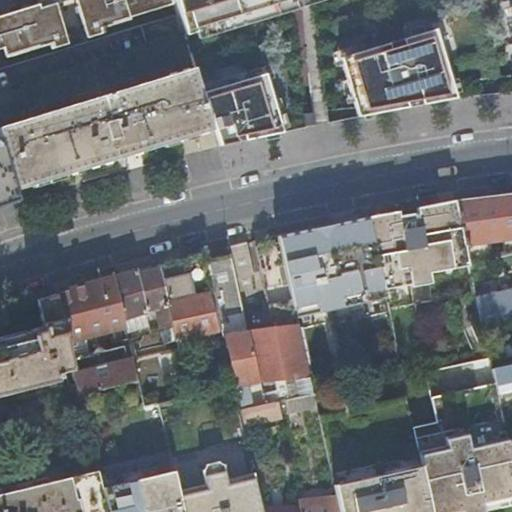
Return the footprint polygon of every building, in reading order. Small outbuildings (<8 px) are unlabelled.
[(58,0),(57,0),(0,17),(0,58),(70,38),(58,0)] [(175,11),(171,0),(76,0),(87,33),(175,11)] [(171,0),(175,11),(178,19),(184,39),(294,5),(292,0),(171,0)] [(184,39),(178,19),(0,72),(0,141),(15,191),(32,186),(31,184),(63,174),(63,176),(162,145),(161,142),(194,132),(195,134),(212,129),(202,97),(193,66),(184,39)] [(341,61),(358,119),(436,104),(457,101),(437,33),(341,61)] [(267,76),(202,97),(212,129),(217,148),(249,142),(284,134),(267,76)] [(304,117),(305,130),(311,129),(316,128),(315,116),(304,117)] [(196,138),(195,134),(194,132),(161,142),(162,145),(163,148),(196,138)] [(0,207),(18,201),(15,191),(0,141),(0,207)] [(64,180),(63,176),(63,174),(31,184),(32,186),(33,190),(64,180)] [(511,196),(488,199),(456,203),(466,247),(488,244),(504,242),(511,240),(511,196)] [(431,287),(428,276),(426,268),(468,259),(467,252),(466,247),(456,203),(416,210),(417,215),(399,218),(398,213),(367,219),(382,288),(408,282),(410,289),(410,292),(431,287)] [(337,225),(278,238),(294,311),(316,306),(318,315),(342,310),(340,301),(353,298),(383,291),(382,288),(367,219),(337,225)] [(288,401),(313,396),(311,390),(296,320),(294,311),(278,238),(254,243),(256,252),(288,401)] [(488,244),(466,247),(467,252),(489,249),(488,244)] [(285,402),(288,401),(256,252),(250,254),(248,245),(229,249),(260,384),(273,383),(276,393),(262,396),(265,406),(273,404),(285,402)] [(213,296),(235,390),(247,387),(260,384),(229,249),(204,255),(213,296)] [(468,259),(470,265),(485,264),(489,265),(490,265),(489,249),(467,252),(468,259)] [(213,296),(204,255),(181,261),(158,267),(159,271),(173,329),(176,342),(191,338),(192,342),(198,340),(197,337),(217,332),(209,297),(213,296)] [(428,276),(470,267),(470,265),(468,259),(426,268),(428,276)] [(154,272),(153,268),(147,270),(135,273),(145,313),(155,310),(161,332),(173,329),(159,271),(154,272)] [(145,313),(135,273),(113,280),(123,321),(145,315),(145,313)] [(65,343),(74,341),(124,329),(123,321),(113,280),(83,288),(54,297),(65,343)] [(383,291),(383,295),(410,289),(408,282),(382,288),(383,291)] [(340,301),(342,310),(355,307),(384,300),(383,295),(383,291),(353,298),(340,301)] [(511,293),(477,300),(485,331),(511,324),(511,293)] [(0,398),(59,385),(59,381),(62,381),(60,376),(73,373),(69,360),(65,343),(54,297),(36,303),(42,330),(0,339),(0,398)] [(294,311),(296,320),(318,315),(316,306),(294,311)] [(65,343),(69,360),(100,352),(99,347),(77,352),(74,341),(65,343)] [(85,372),(90,395),(138,384),(132,361),(85,372)] [(511,366),(493,371),(497,384),(499,395),(511,392),(511,366)] [(189,398),(213,392),(210,381),(186,385),(189,398)] [(499,395),(497,384),(434,399),(439,423),(412,429),(430,511),(483,511),(482,504),(511,497),(511,457),(510,447),(499,395)] [(247,387),(235,390),(240,411),(252,408),(247,387)] [(285,402),(286,414),(315,407),(313,396),(288,401),(285,402)] [(430,511),(412,429),(405,401),(318,419),(335,499),(338,511),(430,511)] [(276,420),(273,404),(265,406),(252,408),(240,411),(243,427),(276,420)] [(89,438),(97,474),(108,471),(116,469),(107,434),(89,438)] [(203,477),(226,473),(223,462),(200,467),(203,477)] [(108,471),(97,474),(101,487),(112,485),(108,471)] [(182,511),(262,511),(255,480),(229,486),(228,481),(226,473),(203,477),(203,481),(177,487),(182,510),(182,511)] [(0,511),(106,511),(101,487),(97,474),(0,499),(0,511)] [(229,486),(255,480),(254,475),(228,481),(229,486)] [(110,511),(131,506),(126,483),(105,487),(110,511)] [(484,511),(511,505),(511,497),(482,504),(483,511),(484,511)] [(338,511),(335,499),(296,502),(297,511),(338,511)]
